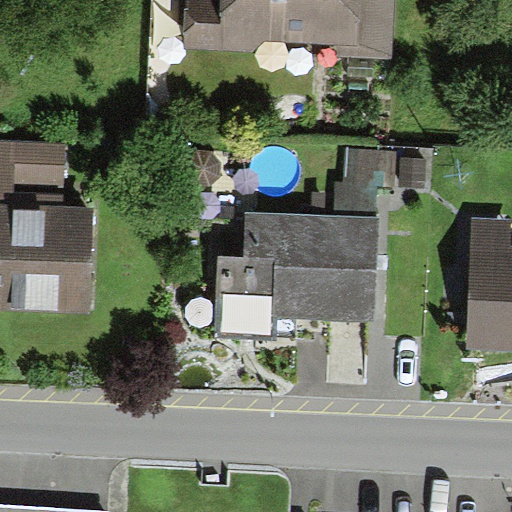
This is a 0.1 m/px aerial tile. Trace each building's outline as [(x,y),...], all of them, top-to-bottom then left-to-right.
[(216,0),(217,4),(176,2),(174,49),(383,59),(385,0),(216,0)] [(53,147),(0,145),(0,207),(2,208),(3,189),(52,190),(53,147)] [(0,317),(78,317),(79,215),(0,215),(0,317)] [(211,297),(267,297),(267,320),(367,320),(367,220),(239,220),(239,263),(211,263),(211,297)] [(502,226),(466,224),(461,350),(511,351),(511,255),(501,256),(502,226)]
